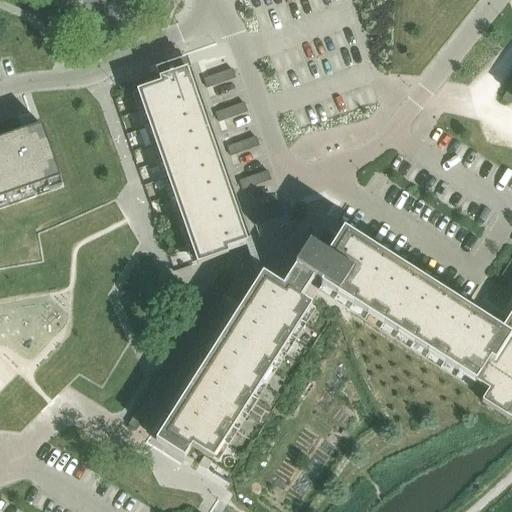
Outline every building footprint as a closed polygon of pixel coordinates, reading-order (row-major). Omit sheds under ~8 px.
[(463,17),(442,23),(447,39),(467,33),(463,17)] [(229,254),(227,250),(246,243),(186,72),(189,71),(187,65),(184,67),(183,66),(165,73),(158,76),(161,84),(138,93),(198,265),(229,254)] [(236,79),(233,70),(218,75),(222,84),(236,79)] [(222,84),(218,75),(204,80),(207,89),(222,84)] [(511,103),(511,88),(511,87),(503,100),(511,105),(511,103)] [(248,113),(244,104),(230,109),(233,118),(248,113)] [(233,118),(230,109),(216,114),(219,123),(233,118)] [(33,190),(48,185),(60,180),(62,180),(48,141),(43,126),(28,131),(30,138),(17,143),(0,148),(0,201),(6,199),(20,194),(33,190)] [(259,147),(256,138),(242,143),(245,152),(259,147)] [(245,152),(242,143),(228,148),(231,157),(245,152)] [(243,176),(271,168),(268,158),(240,165),(243,176)] [(271,181),(268,172),(254,177),(257,186),(271,181)] [(257,186),(254,177),(240,182),(243,191),(257,186)] [(283,215),(280,205),(265,210),(269,220),(283,215)] [(269,220),(265,210),(251,214),(255,225),(269,220)] [(511,421),(511,324),(505,336),(496,330),(493,334),(345,240),(330,231),(317,251),(309,246),(295,268),(322,285),(321,287),(322,287),(474,384),(475,385),(476,383),(489,392),(482,403),(499,413),(511,421)] [(511,278),(511,265),(510,264),(502,277),(510,282),(511,278)] [(213,461),(224,445),(311,307),(284,289),(281,294),(265,283),(167,436),(165,434),(161,439),(164,441),(181,452),(181,451),(187,455),(192,447),(213,461)] [(208,302),(216,307),(224,295),(216,289),(208,302)] [(216,307),(208,302),(200,315),(208,320),(216,307)] [(208,320),(200,315),(192,327),(200,332),(208,320)] [(200,332),(192,327),(184,340),(192,345),(200,332)] [(173,357),(181,362),(189,350),(181,345),(173,357)] [(181,362),(173,357),(164,370),(173,375),(181,362)] [(153,387),(161,393),(169,380),(161,375),(153,387)] [(161,393),(153,387),(145,400),(153,405),(161,393)] [(153,405),(145,400),(137,413),(145,418),(153,405)] [(145,418),(137,413),(129,425),(137,430),(145,418)]
